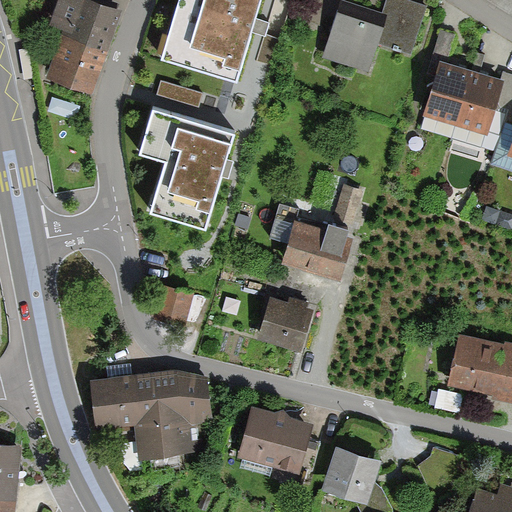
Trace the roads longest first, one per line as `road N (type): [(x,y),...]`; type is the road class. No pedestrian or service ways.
road 1 (residential): [(120,225),(137,315),(165,355),(511,440)]
road 2 (residential): [(120,225),(107,108),(141,0)]
road 3 (secondary): [(51,373),(103,506)]
road 4 (secondary): [(0,105),(25,240)]
road 5 (secondary): [(25,240),(51,373)]
